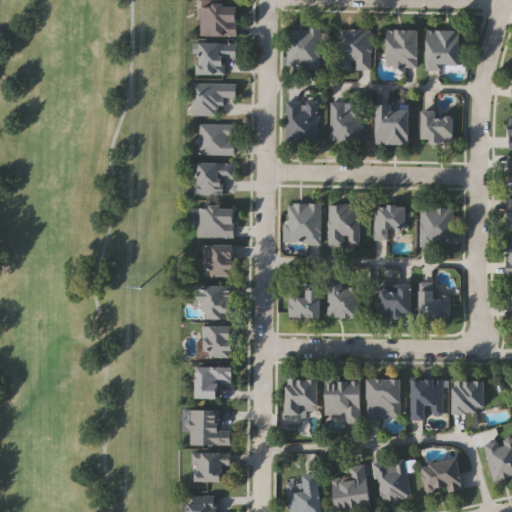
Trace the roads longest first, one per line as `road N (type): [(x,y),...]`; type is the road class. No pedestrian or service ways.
road 1 (tertiary): [(268,0),(261,511)]
road 2 (residential): [(506,0),(482,89),(480,342)]
road 3 (residential): [(480,342),(264,348)]
road 4 (residential): [(266,172),(477,175)]
road 5 (residential): [(370,0),(505,4)]
